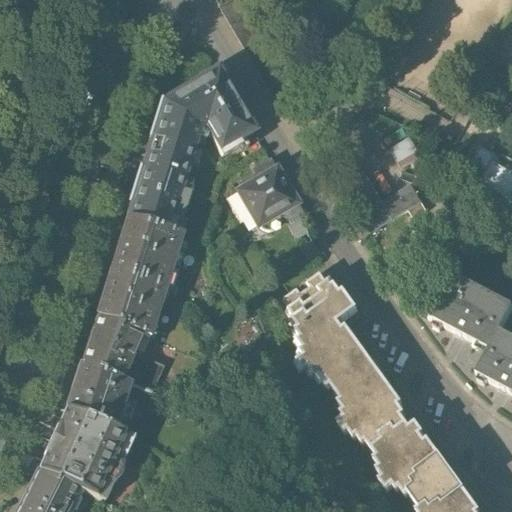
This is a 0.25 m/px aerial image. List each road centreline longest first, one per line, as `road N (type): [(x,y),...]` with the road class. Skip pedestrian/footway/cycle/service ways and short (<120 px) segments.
road 1 (residential): [(194,0),(360,274),(511,470)]
road 2 (residential): [(0,417),(143,0)]
